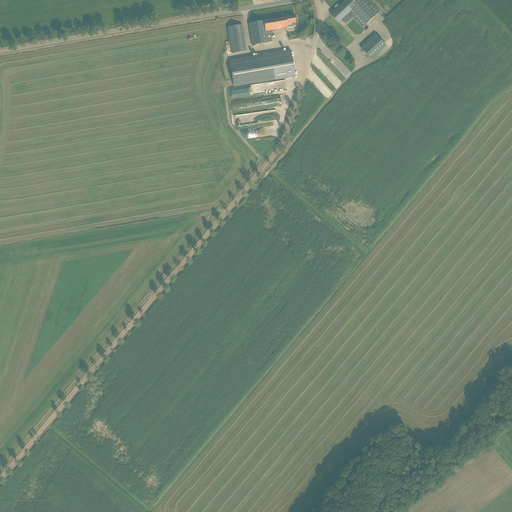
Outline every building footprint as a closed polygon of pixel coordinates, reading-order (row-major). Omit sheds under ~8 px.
[(370,9),(367,5),(369,3),(366,0),(346,0),(344,3),(344,2),(331,14),(339,22),(350,12),(364,27),(376,15),(375,14),(378,11),(373,6),(370,9)] [(267,43),(266,31),(285,28),(286,28),(296,27),(295,23),(296,23),(294,16),(248,23),(252,46),(267,43)] [(227,27),(228,32),(231,54),(246,51),(241,25),(227,27)] [(360,48),(371,60),(386,46),(375,34),(360,48)] [(291,51),(229,61),(234,86),(295,76),(291,51)] [(238,86),(229,88),(231,97),(240,95),(239,93),(238,94),(237,92),(240,91),(239,88),(238,86)]
